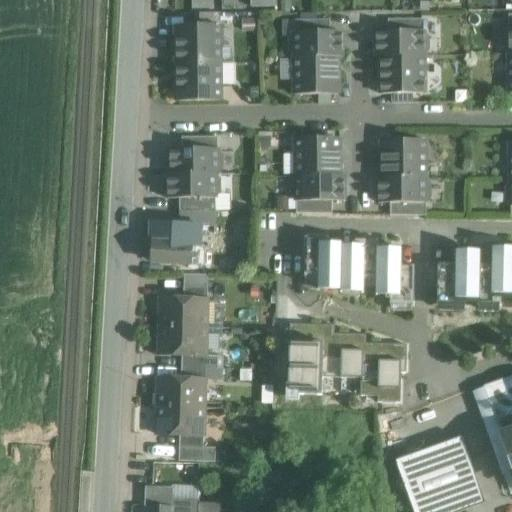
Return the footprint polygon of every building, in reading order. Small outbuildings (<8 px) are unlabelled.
[(424,20),(388,20),(388,32),(424,32),(424,20)] [(330,21),(294,21),(294,33),(330,33),(330,21)] [(220,26),(176,26),(176,64),(220,64),(220,26)] [(424,36),(424,32),(388,32),(376,33),(376,58),(380,58),(380,57),(424,57),(424,53),(428,49),(428,40),(424,36)] [(330,33),(294,33),(294,37),(290,41),(290,50),(294,54),(294,58),(338,57),(338,58),(342,58),(342,33),(330,33)] [(338,57),(294,58),(294,96),(339,95),(338,58),(338,57)] [(425,95),(424,57),(380,57),(380,58),(381,95),(425,95)] [(220,64),(176,64),(176,102),(220,102),(220,64)] [(218,150),(218,138),(182,138),(182,150),(218,150)] [(339,139),(295,140),(295,156),(285,156),(285,173),(295,174),(295,178),(339,177),(339,176),(339,139)] [(425,179),(425,141),(381,141),(381,179),(425,179)] [(218,153),(218,150),(182,150),(170,150),(170,174),(170,175),(213,174),(213,175),(218,175),(218,171),(222,167),(222,157),(218,153)] [(213,174),(170,175),(170,174),(167,174),(167,199),(179,199),(215,199),(214,195),(218,191),(218,181),(213,178),(213,175),(213,174)] [(339,176),(339,177),(295,178),(295,181),(291,185),(291,194),(296,199),(296,202),(332,202),(344,201),(343,176),(339,176)] [(425,179),(381,179),(377,179),(378,204),(390,204),(425,203),(425,200),(429,196),(429,186),(425,182),(425,179)] [(215,199),(179,199),(179,211),(215,212),(215,199)] [(332,215),(332,202),(296,202),(296,214),(332,215)] [(425,203),(390,204),(390,216),(425,217),(425,203)] [(200,226),(156,223),(155,243),(152,243),(151,262),(190,265),(191,247),(199,248),(200,226)] [(328,239),(305,238),(304,277),(318,278),(319,256),(328,256),(328,244),(328,239)] [(378,242),(355,241),(354,246),(354,259),(364,259),(363,280),(376,281),(377,280),(378,249),(378,242)] [(342,244),(328,244),(328,256),(319,256),(318,278),(318,291),(340,291),(340,293),(363,294),(363,280),(364,259),(354,259),(354,246),(342,246),(342,244)] [(401,249),(378,249),(377,280),(376,281),(376,296),(390,297),(400,297),(400,267),(401,249)] [(511,249),(493,249),(492,266),(491,295),(501,295),(511,295),(511,249)] [(479,252),(456,252),(456,265),(455,300),(465,300),(478,300),(479,266),(479,252)] [(456,265),(438,265),(437,305),(464,306),(465,300),(455,300),(456,265)] [(492,266),(479,266),(478,300),(478,306),(501,307),(501,295),(491,295),(492,266)] [(414,267),(400,267),(400,297),(390,297),(390,306),(413,306),(414,267)] [(207,300),(160,299),(159,327),(206,328),(207,300)] [(335,326),(291,326),(289,395),(323,396),(324,378),(363,379),(362,396),(378,396),(378,402),(401,403),(402,373),(407,373),(408,346),(364,345),(364,336),(335,335),(335,326)] [(206,328),(159,327),(158,355),(182,356),(206,357),(206,328)] [(16,336),(14,363),(0,362),(0,511),(3,511),(9,423),(48,426),(54,338),(16,336)] [(206,357),(182,356),(181,368),(205,368),(206,357)] [(205,368),(181,368),(181,380),(205,380),(205,368)] [(511,377),(484,388),(511,465),(511,377)] [(181,380),(158,379),(157,407),(204,408),(205,380),(181,380)] [(204,408),(157,407),(156,435),(179,436),(204,437),(204,408)] [(204,437),(179,436),(179,448),(203,448),(204,437)] [(462,437),(395,461),(413,511),(458,511),(485,503),(462,437)] [(203,448),(179,448),(179,462),(215,463),(215,448),(203,448)] [(171,511),(172,500),(149,499),(148,511),(171,511)] [(199,501),(172,500),(171,511),(199,511),(199,502),(199,501)] [(219,511),(220,503),(199,502),(199,511),(219,511)]
